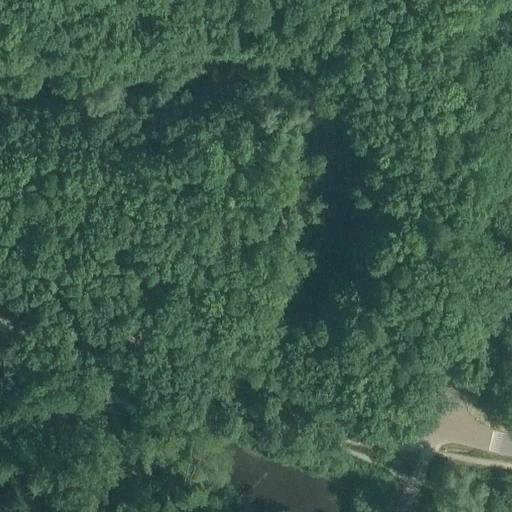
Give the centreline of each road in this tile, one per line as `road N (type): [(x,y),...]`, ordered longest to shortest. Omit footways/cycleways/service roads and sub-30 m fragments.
road 1 (unclassified): [(437,429),(267,375),(0,236)]
road 2 (unclassified): [(437,429),(511,89)]
